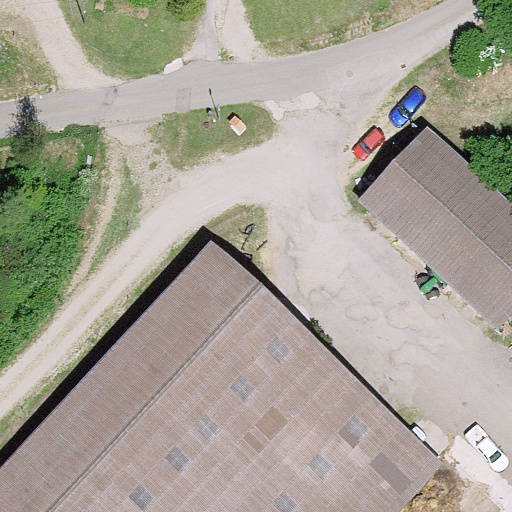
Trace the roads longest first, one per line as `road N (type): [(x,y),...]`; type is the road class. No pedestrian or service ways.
road 1 (unclassified): [(0,121),(255,87),(389,55),(511,0)]
road 2 (track): [(389,55),(157,229),(0,375)]
